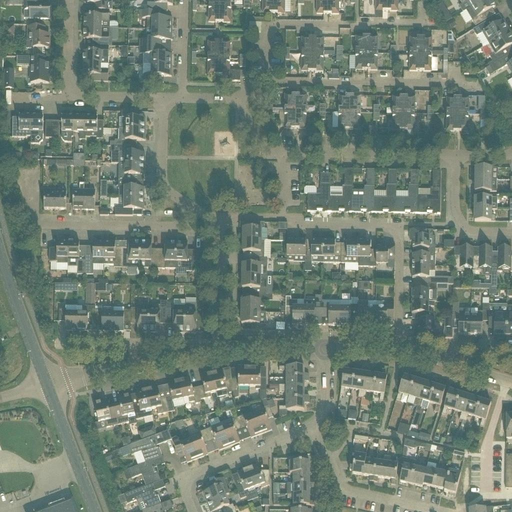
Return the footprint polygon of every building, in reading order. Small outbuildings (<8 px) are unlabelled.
[(24,0),(24,20),(50,20),(50,5),(42,5),(41,0),(24,0)] [(84,0),(84,4),(95,4),(95,11),(97,11),(110,11),(112,11),(112,0),(84,0)] [(172,6),(172,0),(155,0),(148,0),(148,12),(155,12),(167,12),(167,6),(172,6)] [(262,0),(263,14),(274,14),(273,0),(262,0)] [(273,0),(274,14),(285,14),(284,0),(273,0)] [(316,0),(317,15),(328,15),(327,0),(316,0)] [(327,0),(328,15),(339,15),(338,0),(327,0)] [(383,12),(387,12),(387,0),(376,0),(376,12),(383,12)] [(387,0),(387,12),(398,12),(398,0),(387,0)] [(470,9),(485,0),(459,0),(462,5),(459,6),(463,12),(466,11),(470,8),(470,9)] [(495,8),(490,0),(485,0),(470,9),(470,8),(466,11),(475,27),(486,21),(483,15),(495,8)] [(442,5),(437,8),(440,12),(445,9),(442,4),(442,5)] [(208,23),(219,23),(220,7),(209,6),(208,23)] [(230,24),(231,7),(220,7),(219,23),(230,24)] [(84,29),(110,29),(110,23),(110,17),(110,11),(97,11),(95,11),(93,11),(93,17),(84,17),(84,29)] [(152,30),(172,30),(172,19),(155,19),(155,12),(148,12),(139,12),(138,19),(147,19),(147,30),(151,30),(152,30)] [(489,44),(509,32),(503,21),(495,26),(492,20),(493,19),(484,24),(473,31),(476,37),(483,48),(489,44)] [(14,36),(14,27),(5,27),(5,36),(14,36)] [(36,58),(44,58),(45,49),(49,49),(49,36),(44,36),(45,28),(28,28),(28,42),(26,42),(26,49),(33,49),(33,58),(36,58)] [(110,35),(110,29),(84,29),(84,41),(93,41),(92,47),(96,47),(109,47),(110,35)] [(172,41),(172,30),(152,30),(151,30),(150,41),(143,41),(139,40),(139,48),(161,48),(161,41),(172,41)] [(483,48),(481,49),(487,59),(490,58),(492,62),(488,65),(489,67),(500,61),(503,59),(511,54),(508,48),(511,45),(511,36),(509,32),(489,44),(483,48)] [(302,38),(302,55),(313,55),(313,39),(302,38)] [(356,38),(355,54),(366,55),(367,38),(356,38)] [(367,38),(366,55),(377,55),(378,38),(367,38)] [(410,55),(421,55),(421,38),(410,38),(410,55)] [(421,55),(432,55),(432,38),(421,38),(421,55)] [(313,39),(313,55),(323,55),(324,39),(313,39)] [(208,42),(208,59),(219,60),(219,43),(208,42)] [(219,43),(219,60),(230,60),(230,43),(219,43)] [(109,59),(109,47),(96,47),(92,47),(92,53),(84,53),(83,65),(102,65),(109,65),(109,59)] [(161,55),(161,48),(139,48),(139,55),(143,55),(143,66),(152,66),(171,66),(172,55),(161,55)] [(366,55),(355,54),(355,71),(366,71),(366,55)] [(312,72),(313,55),(302,55),(301,72),(312,72)] [(313,55),(312,72),(323,73),(323,55),(313,55)] [(366,55),(366,71),(377,71),(377,55),(366,55)] [(409,72),(420,72),(421,55),(410,55),(409,72)] [(420,72),(431,72),(432,55),(421,55),(420,72)] [(46,58),(44,58),(36,58),(33,58),(29,58),(29,69),(31,69),(31,84),(49,84),(49,75),(48,75),(48,72),(49,72),(49,65),(46,65),(46,58)] [(219,60),(208,59),(207,76),(218,76),(219,60)] [(219,60),(218,76),(225,77),(225,82),(240,82),(240,72),(230,72),(230,60),(219,60)] [(505,68),(500,61),(489,67),(494,74),(505,68)] [(102,65),(83,65),(83,77),(92,77),(92,83),(108,83),(108,71),(101,71),(102,65)] [(152,66),(143,66),(143,75),(144,75),(144,84),(160,84),(160,77),(171,77),(171,66),(152,66)] [(2,87),(5,87),(4,89),(14,89),(14,71),(5,71),(5,76),(2,76),(2,87)] [(295,113),(296,96),(285,96),(285,109),(284,113),(295,113)] [(296,96),(295,113),(306,113),(307,96),(296,96)] [(339,97),(338,114),(349,114),(350,97),(339,97)] [(350,97),(349,114),(360,114),(361,97),(350,97)] [(392,115),(403,115),(404,98),(393,98),(392,115)] [(403,115),(414,115),(415,98),(404,98),(403,115)] [(447,99),(446,116),(458,116),(458,99),(447,99)] [(458,99),(458,116),(469,116),(469,99),(458,99)] [(125,130),(145,130),(145,119),(139,119),(139,113),(121,113),(121,119),(119,119),(118,130),(121,130),(125,130)] [(295,130),(295,113),(284,113),(284,130),(295,130)] [(306,130),(306,113),(295,113),(295,130),(306,130)] [(332,115),(332,129),(338,129),(338,130),(349,131),(349,114),(338,114),(338,115),(332,115)] [(360,131),(360,114),(349,114),(349,131),(360,131)] [(403,132),(403,115),(392,115),(392,131),(403,132)] [(414,132),(414,115),(403,115),(403,132),(414,132)] [(458,116),(446,116),(446,132),(457,133),(458,116)] [(468,133),(469,116),(458,116),(457,133),(468,133)] [(31,137),(31,117),(19,117),(19,119),(13,119),(12,138),(27,138),(27,137),(31,137)] [(34,117),(31,117),(31,137),(31,145),(39,145),(43,141),(43,117),(34,117)] [(74,118),(62,118),(61,138),(63,141),(65,143),(71,143),(72,138),(73,138),(74,133),(74,118)] [(85,118),(74,118),(74,133),(79,133),(79,141),(85,141),(85,138),(85,118)] [(97,118),(85,118),(85,138),(90,138),(90,133),(97,133),(96,140),(103,140),(103,122),(97,122),(97,118)] [(145,142),(145,130),(125,130),(121,130),(118,130),(118,141),(115,141),(115,142),(110,142),(110,147),(115,147),(134,148),(135,142),(145,142)] [(134,148),(115,147),(115,153),(110,153),(110,165),(124,165),(145,165),(145,154),(134,154),(134,148)] [(118,182),(134,182),(134,176),(144,176),(145,165),(124,165),(124,176),(119,176),(119,182),(118,182)] [(113,176),(113,166),(103,166),(103,176),(113,176)] [(476,169),(475,181),(491,181),(492,169),(476,169)] [(352,213),(352,191),(352,170),(345,170),(344,187),(342,187),(342,188),(330,188),(330,213),(339,213),(339,212),(347,212),(346,213),(352,213)] [(386,198),(374,198),(374,214),(383,214),(383,212),(390,213),(390,214),(396,214),(396,198),(397,171),(396,171),(388,171),(388,186),(386,186),(386,198)] [(418,190),(418,172),(410,171),(410,186),(408,186),(408,198),(396,198),(396,214),(405,214),(405,213),(412,213),(412,214),(418,215),(418,190)] [(325,213),(330,213),(330,188),(331,175),(321,175),(320,195),(316,195),(316,190),(315,188),(306,188),(304,189),(304,195),(308,195),(307,213),(317,213),(317,211),(325,212),(325,213)] [(475,193),(485,193),(496,193),(496,181),(491,181),(475,181),(475,193)] [(144,200),(144,189),(134,188),(134,182),(118,182),(118,190),(119,190),(119,199),(144,200)] [(418,190),(418,215),(427,215),(427,213),(434,213),(434,215),(440,215),(440,184),(433,184),(432,189),(430,189),(430,190),(418,190)] [(374,214),(374,198),(374,187),(364,187),(364,192),(352,191),(352,213),(361,214),(361,212),(368,212),(368,214),(374,214)] [(44,210),(55,210),(55,191),(44,191),(44,210)] [(55,191),(55,210),(66,211),(66,191),(55,191)] [(73,211),(84,211),(84,191),(73,191),(73,211)] [(84,191),(84,211),(95,211),(95,191),(84,191)] [(474,206),(475,206),(475,210),(491,211),(491,210),(497,211),(497,199),(485,199),(475,198),(475,200),(474,200),(474,206)] [(132,217),(132,211),(144,211),(144,200),(119,199),(118,207),(115,207),(115,217),(132,217)] [(491,211),(475,210),(475,222),(491,223),(491,222),(495,222),(495,216),(491,216),(491,211)] [(243,229),(243,241),(261,242),(264,242),(267,242),(268,230),(265,230),(265,224),(253,223),(252,229),(243,229)] [(433,238),(433,231),(410,231),(410,242),(413,242),(413,249),(416,249),(435,250),(436,238),(433,238)] [(287,238),(287,248),(287,255),(287,262),(294,262),(294,258),(305,258),(305,244),(305,241),(298,241),(298,238),(293,238),(292,241),(288,241),(288,238),(287,238)] [(261,242),(243,241),(243,253),(252,253),(252,259),(264,260),(264,259),(264,253),(264,242),(261,242)] [(310,244),(305,244),(305,258),(305,263),(323,264),(323,241),(311,241),(310,244)] [(336,242),(323,241),(323,264),(340,264),(341,245),(336,245),(336,242)] [(122,269),(121,272),(127,273),(127,269),(140,269),(140,242),(129,242),(129,252),(122,252),(122,269)] [(140,269),(158,270),(158,253),(151,253),(151,242),(140,242),(140,269)] [(346,245),(341,245),(340,264),(358,265),(358,264),(359,242),(346,242),(346,245)] [(359,242),(358,264),(358,265),(358,268),(376,268),(376,265),(376,252),(370,251),(370,248),(371,248),(371,242),(359,242)] [(57,264),(68,264),(68,243),(57,243),(57,250),(50,250),(49,264),(57,264)] [(68,243),(68,264),(68,268),(78,268),(78,276),(86,276),(86,275),(86,262),(80,262),(80,258),(79,258),(79,243),(68,243)] [(93,243),(93,262),(86,262),(86,275),(93,275),(93,266),(104,266),(104,244),(93,243)] [(158,253),(158,270),(176,270),(176,263),(176,243),(165,243),(165,253),(158,253)] [(176,263),(176,270),(187,270),(186,273),(193,273),(194,254),(187,254),(187,243),(176,243),(176,263)] [(114,269),(122,269),(122,252),(122,249),(115,249),(115,244),(104,244),(104,266),(114,266),(114,269)] [(376,252),(376,265),(387,265),(387,269),(394,270),(394,262),(395,249),(395,246),(389,246),(383,246),(383,249),(376,248),(376,252)] [(412,254),(412,267),(435,267),(435,250),(416,249),(416,255),(412,254)] [(454,257),(453,267),(453,272),(464,272),(464,270),(473,270),(473,260),(473,249),(460,249),(460,259),(454,259),(454,257)] [(473,270),(473,273),(482,273),(482,276),(491,276),(492,273),(492,260),(492,249),(479,249),(479,260),(473,260),(473,270)] [(498,260),(492,260),(492,273),(497,273),(502,273),(502,270),(510,270),(511,260),(511,250),(498,249),(498,260)] [(242,265),(242,277),(260,277),(261,271),(265,271),(267,269),(267,259),(264,259),(264,260),(252,259),(252,265),(242,265)] [(453,285),(453,282),(453,279),(435,278),(435,279),(429,279),(429,272),(435,272),(435,267),(412,267),(412,280),(415,280),(415,285),(436,285),(453,285)] [(266,295),(267,277),(260,277),(242,277),(242,289),(251,289),(251,295),(264,296),(264,295),(266,295)] [(86,305),(96,305),(97,285),(87,284),(86,305)] [(412,290),(412,303),(434,303),(436,303),(436,292),(436,291),(436,285),(415,285),(415,290),(412,290)] [(263,302),(264,296),(251,295),(251,301),(242,301),(242,313),(260,313),(260,308),(263,308),(263,302)] [(303,326),(304,309),(297,308),(297,301),(291,301),(291,298),(286,298),(286,308),(286,313),(285,317),(292,317),(292,326),(303,326)] [(304,301),(304,309),(303,326),(314,326),(315,317),(321,318),(322,302),(304,301)] [(339,327),(340,301),(322,301),(322,302),(321,318),(328,318),(328,327),(339,327)] [(351,305),(351,302),(340,301),(339,327),(350,327),(350,318),(357,318),(358,306),(351,305)] [(149,306),(149,333),(160,333),(160,323),(167,323),(167,310),(167,302),(160,302),(160,306),(149,306)] [(358,303),(358,306),(357,318),(357,321),(364,321),(364,327),(375,327),(376,302),(368,302),(368,303),(358,303)] [(394,305),(384,304),(384,302),(376,302),(375,327),(387,328),(387,317),(393,317),(394,305)] [(196,324),(203,324),(203,303),(196,303),(196,305),(185,305),(185,307),(184,334),(196,334),(196,324)] [(412,303),(411,315),(418,315),(418,320),(434,321),(434,315),(428,315),(428,308),(434,308),(434,303),(412,303)] [(131,311),(130,323),(138,323),(137,333),(149,333),(149,306),(131,305),(131,311)] [(471,311),(459,311),(459,305),(453,305),(453,319),(459,319),(458,336),(470,336),(470,316),(471,311)] [(65,306),(65,310),(59,310),(59,323),(66,323),(65,332),(72,332),(72,331),(77,331),(77,314),(77,306),(65,306)] [(488,320),(489,306),(483,306),(483,313),(477,313),(477,316),(470,316),(470,336),(482,336),(482,320),(488,320)] [(489,306),(488,320),(488,328),(494,328),(494,336),(506,336),(506,308),(506,306),(489,306)] [(81,331),(81,332),(88,332),(88,323),(95,323),(95,310),(95,307),(88,307),(82,307),(82,314),(77,314),(77,331),(81,331)] [(173,334),(184,334),(185,307),(174,307),(174,310),(167,310),(167,323),(173,323),(173,334)] [(113,314),(113,332),(117,332),(117,333),(124,333),(124,324),(130,324),(130,323),(131,311),(124,311),(124,308),(113,308),(113,314)] [(102,311),(95,310),(95,323),(102,323),(101,332),(108,332),(113,332),(113,314),(102,314),(102,311)] [(260,313),(242,313),(241,325),(251,325),(251,331),(263,332),(263,326),(266,326),(266,314),(260,313)] [(434,321),(418,320),(417,327),(414,327),(414,333),(417,333),(417,339),(439,339),(439,333),(434,333),(434,321)] [(286,379),(309,379),(309,375),(304,375),(304,368),(293,368),(293,361),(285,361),(285,368),(279,368),(279,371),(286,371),(286,379)] [(238,379),(232,380),(233,393),(234,400),(239,398),(239,388),(249,388),(249,367),(238,367),(238,379)] [(249,367),(249,388),(256,388),(256,391),(260,391),(260,402),(266,400),(266,389),(266,379),(261,379),(261,367),(249,367)] [(345,390),(352,391),(355,368),(351,368),(351,372),(343,371),(340,396),(344,397),(345,390)] [(358,399),(362,400),(365,374),(358,373),(359,369),(355,368),(352,391),(359,392),(358,399)] [(227,394),(233,393),(232,380),(225,382),(223,371),(212,373),(216,393),(217,399),(227,396),(227,394)] [(365,374),(362,400),(365,400),(366,392),(373,393),(376,371),(373,371),(372,375),(365,374)] [(379,402),(383,402),(387,378),(379,377),(380,372),(376,371),(373,393),(380,394),(379,402)] [(212,373),(201,375),(203,387),(198,388),(201,400),(206,399),(211,398),(210,395),(216,393),(212,373)] [(404,377),(396,401),(400,402),(402,395),(409,397),(416,376),(412,374),(411,379),(404,377)] [(409,397),(407,404),(414,406),(417,407),(424,383),(418,381),(419,377),(416,376),(409,397)] [(201,400),(198,388),(192,389),(190,378),(179,380),(183,400),(188,399),(189,404),(195,402),(195,405),(201,403),(200,400),(201,400)] [(309,379),(286,379),(286,385),(279,385),(279,390),(304,390),(304,383),(309,383),(309,379)] [(171,396),(166,398),(169,413),(175,411),(173,403),(183,400),(179,380),(168,383),(171,396)] [(424,383),(417,407),(421,409),(422,409),(427,411),(429,404),(436,382),(433,381),(431,386),(424,383)] [(438,414),(445,390),(438,388),(440,383),(436,382),(429,404),(436,406),(434,413),(438,414)] [(152,389),(147,390),(151,410),(156,409),(157,415),(169,413),(166,398),(160,399),(157,385),(151,387),(152,389)] [(138,404),(133,405),(135,415),(136,420),(142,419),(147,418),(153,417),(151,410),(147,390),(142,391),(141,389),(135,390),(138,404)] [(454,412),(461,390),(458,389),(456,393),(449,391),(446,401),(442,415),(446,417),(448,410),(454,412)] [(304,390),(279,390),(279,393),(286,393),(286,400),(309,400),(309,397),(304,397),(304,390)] [(465,391),(461,390),(454,412),(461,414),(459,421),(462,422),(470,398),(463,396),(465,391)] [(120,406),(114,407),(118,425),(129,423),(130,426),(137,424),(136,420),(135,415),(133,405),(130,395),(118,397),(120,406)] [(462,422),(461,426),(465,427),(466,423),(467,423),(469,416),(475,418),(482,396),(478,395),(477,400),(470,398),(462,422)] [(485,398),(482,396),(475,418),(482,420),(480,427),(483,428),(491,404),(484,402),(485,398)] [(286,407),(279,407),(279,412),(304,412),(304,404),(309,404),(309,400),(286,400),(286,407)] [(118,425),(114,407),(108,408),(106,401),(94,403),(98,423),(105,422),(106,428),(118,425)] [(267,421),(273,418),(268,406),(263,408),(264,412),(254,416),(261,435),(271,431),(267,421)] [(251,439),(261,435),(254,416),(244,420),(243,416),(236,419),(241,431),(247,429),(251,439)] [(230,420),(220,424),(222,428),(229,448),(240,443),(235,433),(241,431),(236,419),(230,421),(230,420)] [(210,429),(204,431),(209,443),(215,441),(219,452),(229,448),(222,428),(220,424),(210,428),(210,429)] [(400,425),(397,434),(407,437),(409,432),(410,428),(400,425)] [(139,432),(142,440),(150,437),(147,429),(139,432)] [(190,441),(197,460),(208,456),(204,445),(209,443),(204,431),(199,433),(199,434),(189,438),(190,441)] [(168,432),(160,435),(163,444),(172,441),(168,432)] [(140,466),(153,462),(162,458),(159,449),(157,449),(155,443),(156,442),(154,437),(127,447),(130,455),(131,456),(133,455),(138,467),(140,466)] [(129,438),(122,439),(123,446),(131,444),(129,438)] [(187,464),(197,460),(190,441),(180,445),(179,441),(176,439),(172,441),(177,455),(183,453),(187,464)] [(404,441),(403,447),(407,448),(413,450),(414,447),(419,448),(420,444),(415,443),(404,440),(404,441)] [(420,444),(419,448),(425,449),(425,452),(430,453),(430,452),(431,447),(426,445),(420,444)] [(127,447),(119,450),(122,458),(130,455),(127,447)] [(102,457),(105,464),(114,460),(112,453),(102,457)] [(366,457),(365,456),(355,455),(354,458),(351,458),(349,472),(352,472),(352,475),(364,476),(366,460),(366,457)] [(385,479),(388,458),(384,457),(383,463),(376,462),(373,483),(377,483),(377,478),(385,479)] [(395,486),(398,465),(391,464),(392,458),(388,458),(385,479),(391,480),(391,485),(395,486)] [(402,473),(399,482),(411,485),(414,469),(416,462),(405,460),(402,459),(401,466),(403,466),(402,473)] [(307,460),(293,460),(293,463),(289,463),(289,474),(293,474),(309,474),(309,463),(307,463),(307,460)] [(373,483),(376,462),(366,460),(364,476),(370,477),(369,482),(373,483)] [(138,467),(128,471),(132,479),(141,476),(146,488),(153,485),(161,482),(157,473),(156,474),(153,467),(154,466),(153,462),(140,466),(138,467)] [(258,466),(247,470),(255,489),(260,487),(261,489),(269,486),(269,472),(260,472),(258,466)] [(422,488),(423,486),(426,472),(425,472),(414,469),(411,485),(422,488)] [(255,489),(247,470),(237,474),(240,481),(234,483),(240,500),(256,494),(255,489)] [(423,486),(433,488),(437,472),(426,470),(425,472),(426,472),(423,486)] [(449,471),(448,475),(444,491),(444,493),(449,494),(449,496),(455,498),(461,474),(449,471)] [(444,491),(448,475),(437,472),(433,488),(444,491)] [(293,474),(293,485),(314,485),(314,481),(309,481),(309,474),(293,474)] [(225,497),(225,496),(229,495),(223,479),(207,485),(209,491),(202,493),(206,504),(225,497)] [(123,496),(124,497),(126,503),(127,505),(136,501),(140,511),(141,511),(146,510),(161,505),(157,496),(156,497),(153,490),(155,490),(153,485),(146,488),(123,496)] [(287,495),(287,496),(309,496),(309,489),(314,488),(314,485),(293,485),(287,485),(287,492),(287,495)] [(304,507),(314,507),(314,503),(309,503),(309,496),(287,496),(287,499),(293,499),(293,507),(304,507)] [(215,511),(221,510),(221,511),(232,511),(235,511),(233,505),(229,507),(225,497),(206,504),(209,511),(215,511)] [(76,511),(73,500),(45,511),(76,511)]
